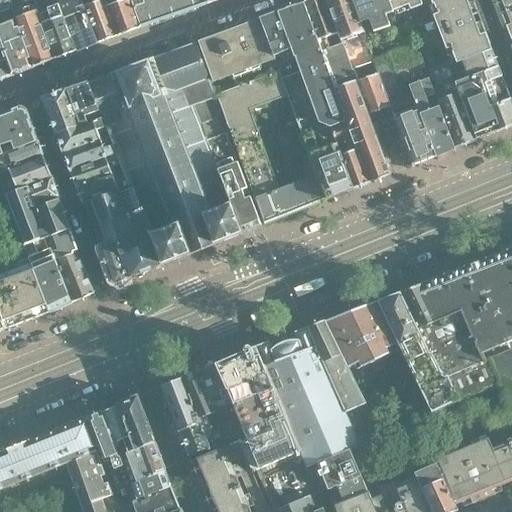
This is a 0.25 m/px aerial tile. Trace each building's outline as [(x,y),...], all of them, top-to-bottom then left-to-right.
[(0,0),(0,80),(55,60),(42,25),(32,0),(0,0)] [(77,52),(57,0),(43,0),(51,22),(42,25),(55,60),(77,52)] [(98,44),(84,7),(81,0),(57,0),(77,52),(98,44)] [(117,37),(117,36),(103,0),(94,0),(95,3),(84,7),(98,44),(117,37)] [(141,28),(130,0),(103,0),(117,36),(141,28)] [(204,0),(130,0),(141,28),(206,5),(204,0)] [(346,121),(335,91),(356,82),(352,71),(325,0),(310,0),(303,3),(278,12),(259,19),(259,21),(275,59),(279,72),(288,96),(317,175),(326,200),(353,189),(331,127),(346,121)] [(374,62),(350,0),(325,0),(352,71),(374,62)] [(426,71),(451,62),(429,2),(391,16),(388,9),(392,7),(389,0),(350,0),(374,62),(388,56),(399,86),(403,85),(408,83),(419,111),(436,157),(454,149),(430,83),(427,74),(426,71)] [(490,45),(472,0),(389,0),(392,7),(388,9),(391,16),(429,2),(451,62),(452,65),(459,62),(491,50),(489,45),(490,45)] [(511,0),(494,0),(510,39),(511,43),(511,0)] [(275,59),(259,21),(199,43),(213,82),(275,59)] [(206,140),(200,124),(193,107),(213,99),(215,98),(196,44),(87,84),(101,119),(105,128),(111,147),(115,155),(127,187),(133,185),(138,197),(133,199),(138,210),(141,211),(141,212),(122,220),(112,193),(83,204),(101,250),(117,244),(129,279),(164,265),(187,256),(219,243),(242,234),(218,171),(214,161),(206,140)] [(511,126),(511,103),(501,76),(491,50),(459,62),(465,77),(454,81),(476,140),(483,138),(511,126)] [(390,175),(368,115),(390,106),(412,167),(436,157),(419,111),(413,113),(403,85),(399,86),(388,56),(374,62),(352,71),(356,82),(335,91),(346,121),(369,183),(390,175)] [(476,140),(454,81),(448,66),(452,65),(451,62),(426,71),(427,74),(433,72),(437,81),(430,83),(454,149),(468,143),(476,140)] [(288,96),(279,72),(242,86),(250,110),(288,96)] [(101,119),(87,84),(66,91),(80,127),(101,119)] [(265,149),(250,110),(242,86),(217,95),(240,158),(265,149)] [(80,127),(66,91),(44,99),(57,135),(80,127)] [(220,117),(213,99),(193,107),(200,124),(220,117)] [(37,141),(26,111),(26,110),(25,109),(24,108),(23,108),(22,108),(21,108),(20,108),(2,114),(13,142),(15,149),(37,141)] [(13,142),(2,114),(0,114),(0,154),(4,154),(1,146),(13,142)] [(100,140),(97,131),(105,128),(101,119),(80,127),(57,135),(64,153),(100,140)] [(369,183),(346,121),(331,127),(353,189),(369,183)] [(261,226),(226,133),(206,140),(214,161),(222,158),(224,163),(230,161),(232,166),(218,171),(242,234),(261,226)] [(71,171),(115,155),(111,147),(104,149),(100,140),(64,153),(71,171)] [(42,157),(37,141),(15,149),(4,154),(0,154),(0,165),(5,163),(7,170),(42,157)] [(265,225),(326,200),(317,175),(279,189),(265,149),(240,158),(265,225)] [(127,187),(115,155),(71,171),(83,204),(112,193),(127,187)] [(0,197),(5,196),(28,187),(51,178),(42,157),(7,170),(5,163),(0,165),(0,197)] [(58,199),(51,178),(28,187),(35,207),(58,199)] [(55,260),(46,239),(35,207),(28,187),(5,196),(30,258),(50,313),(72,303),(55,260)] [(70,230),(58,199),(35,207),(46,239),(70,230)] [(77,252),(70,230),(46,239),(55,260),(77,252)] [(129,279),(117,244),(101,250),(112,282),(116,284),(129,279)] [(511,247),(400,292),(400,293),(325,322),(346,364),(360,359),(363,364),(369,362),(373,370),(384,366),(380,357),(387,355),(384,349),(398,344),(431,411),(468,396),(468,395),(498,383),(508,408),(507,409),(511,419),(507,421),(511,431),(511,430),(511,247)] [(94,293),(86,276),(77,252),(55,260),(72,303),(94,293)] [(50,313),(30,258),(10,266),(8,261),(0,260),(0,331),(50,313)] [(381,434),(346,364),(325,322),(308,328),(358,444),(371,439),(381,434)] [(358,444),(308,328),(256,347),(315,491),(319,489),(314,477),(313,477),(310,470),(318,466),(328,491),(334,489),(333,486),(337,484),(343,501),(366,491),(363,484),(372,480),(375,488),(377,487),(389,482),(371,439),(358,444)] [(324,511),(315,491),(256,347),(216,365),(227,390),(228,390),(234,403),(233,404),(239,419),(232,422),(211,430),(204,433),(209,447),(215,445),(217,450),(223,447),(229,463),(245,456),(267,511),(324,511)] [(234,403),(228,390),(227,390),(216,365),(198,372),(214,410),(215,410),(225,406),(232,422),(239,419),(233,404),(234,403)] [(214,410),(198,372),(182,379),(200,424),(204,433),(211,430),(206,417),(216,413),(215,410),(214,410)] [(200,424),(182,379),(162,386),(179,432),(200,424)] [(154,443),(137,397),(117,405),(118,405),(130,436),(123,439),(129,453),(154,443)] [(130,436),(118,405),(103,411),(114,442),(113,443),(119,457),(129,453),(123,439),(130,436)] [(171,487),(165,471),(131,485),(119,457),(113,443),(114,442),(103,411),(87,417),(98,446),(119,501),(136,495),(138,500),(171,487)] [(98,446),(87,417),(87,418),(87,417),(85,418),(71,423),(71,424),(58,429),(71,461),(66,463),(69,471),(99,459),(96,451),(89,453),(88,450),(98,446)] [(210,448),(209,447),(204,433),(200,424),(179,432),(188,456),(210,448)] [(71,461),(58,429),(58,428),(57,429),(44,435),(44,434),(42,435),(30,440),(43,472),(66,463),(71,461)] [(511,438),(491,447),(488,439),(437,460),(456,504),(470,499),(472,504),(495,495),(492,489),(504,484),(505,484),(511,481),(511,438)] [(0,489),(43,472),(30,440),(25,442),(25,443),(19,445),(18,445),(18,444),(0,451),(0,489)] [(165,471),(154,443),(129,453),(119,457),(131,485),(165,471)] [(267,511),(245,456),(229,463),(223,447),(217,450),(190,461),(211,511),(267,511)] [(101,477),(105,475),(99,459),(69,471),(78,494),(104,485),(101,477)] [(453,511),(457,510),(438,467),(417,477),(432,511),(453,511)] [(432,511),(417,477),(416,475),(396,483),(395,480),(389,482),(377,487),(380,493),(387,511),(432,511)] [(110,507),(107,499),(113,497),(108,483),(104,485),(78,494),(84,511),(97,511),(106,509),(110,507)] [(181,511),(177,502),(171,487),(138,500),(108,511),(181,511)] [(387,511),(380,493),(369,498),(366,491),(343,501),(334,504),(337,511),(335,511),(387,511)]
